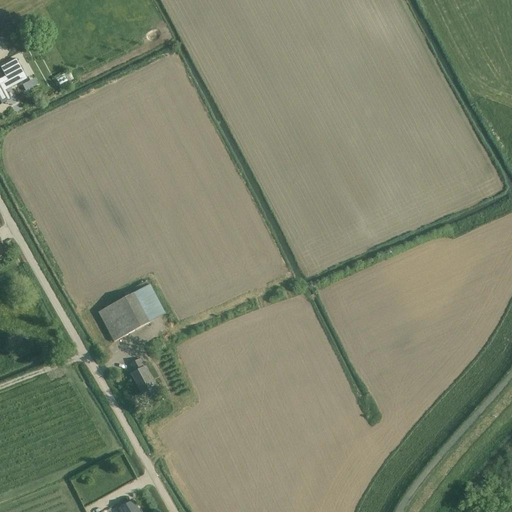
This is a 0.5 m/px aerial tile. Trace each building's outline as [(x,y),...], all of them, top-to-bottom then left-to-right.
[(0,105),(8,101),(2,89),(10,85),(12,87),(24,80),(15,64),(16,64),(14,61),(17,60),(16,59),(0,68),(8,80),(0,84),(0,105)] [(0,263),(9,257),(2,246),(0,246),(0,263)] [(114,343),(150,324),(135,294),(99,313),(114,343)] [(132,375),(146,401),(159,394),(145,368),(141,359),(130,365),(134,374),(132,375)] [(139,511),(133,502),(120,510),(121,511),(139,511)]
